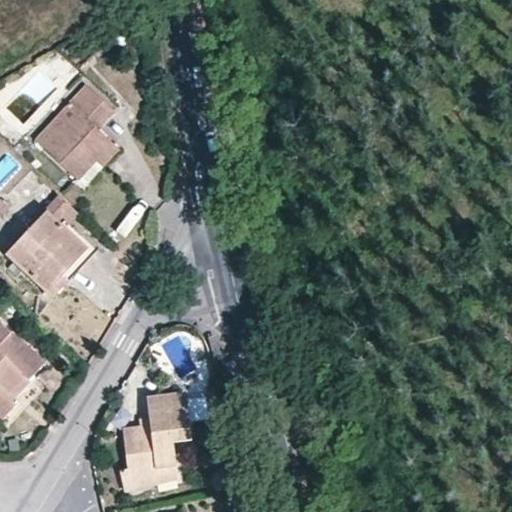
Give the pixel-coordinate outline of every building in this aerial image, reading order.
[(80,181),(113,143),(95,127),(110,109),(86,87),(35,140),(80,181)] [(118,148),(113,143),(80,181),(85,186),(118,148)] [(67,230),(71,225),(78,216),(58,197),(45,209),(46,212),(5,257),(51,298),(67,281),(64,277),(87,250),(67,230)] [(96,249),(71,225),(67,230),(87,250),(64,277),(67,281),(73,276),(96,249)] [(43,363),(0,323),(0,415),(3,418),(17,402),(13,397),(43,363)] [(147,397),(149,418),(150,426),(140,427),(123,429),(128,470),(122,473),(125,492),(176,480),(171,438),(190,435),(186,393),(147,397)] [(150,426),(149,418),(139,420),(140,427),(150,426)]
